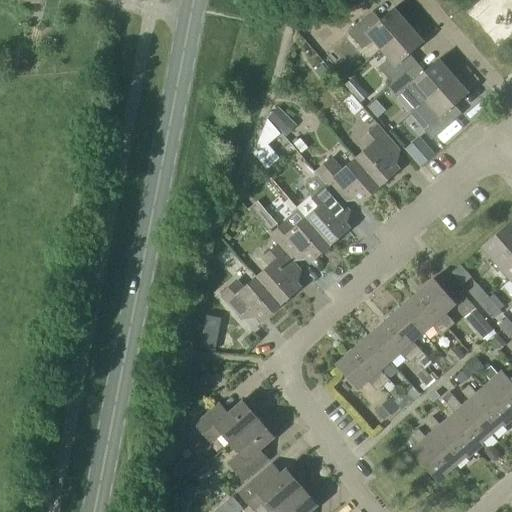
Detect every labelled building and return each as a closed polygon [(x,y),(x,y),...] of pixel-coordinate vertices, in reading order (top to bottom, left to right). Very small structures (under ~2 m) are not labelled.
[(365,16),(346,33),(361,50),(372,40),(380,49),(407,25),(393,9),(373,26),(365,16)] [(388,58),(377,68),(391,85),(410,68),(403,60),(423,43),(407,25),(380,49),(388,58)] [(342,52),(359,65),(367,55),(350,42),(342,52)] [(391,85),(387,88),(395,98),(400,94),(414,110),(425,101),(424,100),(452,77),(438,60),(418,77),(410,68),(391,85)] [(349,74),(340,63),(332,70),(342,81),(349,74)] [(425,101),(414,110),(428,127),(423,131),(431,140),(455,120),(447,111),(467,94),(452,77),(424,100),(425,101)] [(359,103),(367,95),(351,79),(343,87),(359,103)] [(353,116),(362,109),(350,96),(341,103),(353,116)] [(277,107),(267,118),(276,127),(287,117),(277,107)] [(355,160),(378,187),(397,169),(390,160),(400,152),(378,127),(362,140),(368,148),(355,160)] [(282,154),(293,147),(284,132),(273,139),(282,154)] [(267,146),(259,137),(252,155),(266,171),(279,159),(267,146)] [(359,203),(378,187),(355,160),(342,171),(334,162),(318,176),(340,201),(350,193),(359,203)] [(340,201),(318,176),(318,177),(316,175),(313,178),(312,177),(304,184),(304,189),(311,198),(309,199),(317,209),(305,219),(328,246),(347,229),(339,219),(348,211),(340,201)] [(271,239),(291,261),(301,253),(309,263),(328,246),(305,219),(304,220),(296,211),(274,230),(269,224),(263,229),(269,235),(268,236),(271,239)] [(496,263),(511,249),(511,224),(509,222),(481,246),(496,263)] [(300,270),(291,261),(271,239),(268,241),(273,248),(259,260),(267,268),(256,278),(280,305),(300,288),(291,278),(300,270)] [(510,280),(511,277),(511,249),(496,263),(510,280)] [(461,285),(470,278),(459,265),(451,273),(461,285)] [(260,322),(280,305),(256,278),(242,290),(235,283),(220,296),(242,321),(252,313),(260,322)] [(417,294),(447,330),(453,325),(445,314),(455,305),(433,280),(417,294)] [(479,306),(489,298),(477,284),(467,292),(479,306)] [(440,336),(447,330),(417,294),(400,309),(422,334),(432,326),(440,336)] [(489,298),(479,306),(491,320),(501,311),(489,298)] [(412,343),(422,334),(400,309),(384,322),(415,359),(421,353),(412,343)] [(482,340),(492,331),(474,310),(464,318),(482,340)] [(508,339),(511,335),(511,325),(506,319),(497,327),(508,339)] [(409,364),(415,359),(384,322),(366,338),(388,363),(389,362),(399,354),(409,364)] [(246,337),(239,343),(245,349),(252,343),(246,337)] [(397,372),(389,362),(388,363),(366,338),(351,351),(382,387),(383,386),(389,393),(395,388),(389,381),(388,382),(386,381),(397,372)] [(376,393),(382,387),(351,351),(334,366),(356,391),(366,382),(376,393)] [(488,382),(511,408),(511,369),(508,365),(497,374),(490,366),(483,373),(490,381),(488,382)] [(433,368),(422,376),(432,388),(442,380),(433,368)] [(496,431),(511,416),(511,408),(488,382),(475,393),(468,385),(461,392),(468,400),(496,431)] [(403,408),(419,395),(411,387),(396,400),(403,408)] [(496,431),(468,400),(460,406),(449,393),(441,399),(446,404),(453,412),(448,417),(476,448),(496,431)] [(229,442),(257,419),(241,401),(222,418),(213,409),(194,426),(209,442),(220,432),(229,442)] [(476,448),(448,417),(439,425),(432,417),(424,423),(431,431),(428,434),(457,465),(476,448)] [(257,419),(229,442),(238,453),(226,464),(243,483),(262,466),(252,455),(272,437),(257,419)] [(457,465),(428,434),(425,437),(418,429),(410,436),(417,444),(409,451),(437,483),(457,465)] [(199,485),(212,474),(205,466),(192,477),(199,485)] [(273,510),(299,487),(303,484),(288,467),(285,471),(284,470),(264,487),(255,477),(237,493),(252,511),(253,511),(261,506),(265,511),(273,511),(274,511),(273,510)] [(273,510),(274,511),(308,511),(316,506),(299,487),(273,510)] [(231,497),(213,511),(238,511),(242,509),(231,497)]
